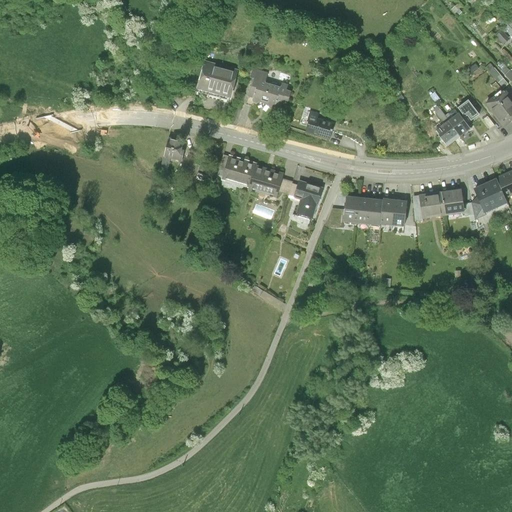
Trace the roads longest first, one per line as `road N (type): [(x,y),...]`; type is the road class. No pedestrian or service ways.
road 1 (tertiary): [(511,144),(435,168),(395,171),(144,118),(0,138)]
road 2 (track): [(511,347),(492,327),(441,304),(385,302),(284,320)]
